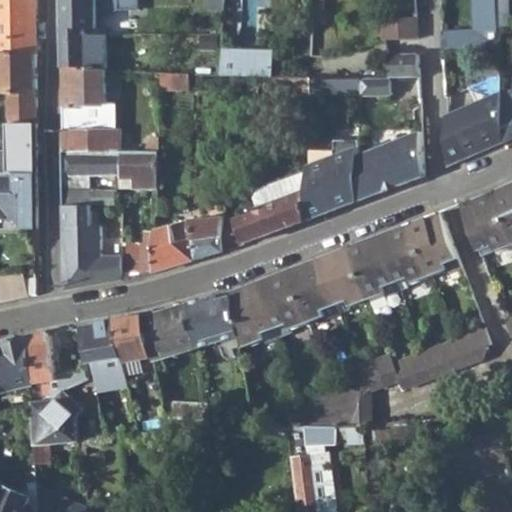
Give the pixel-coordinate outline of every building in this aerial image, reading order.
[(0,0),(0,52),(37,52),(36,0),(0,0)] [(62,0),(62,34),(87,34),(103,34),(103,18),(119,10),(139,10),(140,0),(62,0)] [(191,0),(191,1),(208,1),(208,33),(222,33),(223,0),(191,0)] [(312,0),(311,23),(320,22),(320,0),(312,0)] [(511,0),(497,0),(499,27),(509,28),(508,0),(511,0)] [(385,17),(385,39),(390,38),(418,38),(417,17),(385,17)] [(441,22),(442,39),(467,35),(466,21),(441,22)] [(62,68),(106,69),(106,48),(86,48),(87,34),(62,34),(62,68)] [(455,42),(456,51),(500,49),(499,34),(455,42)] [(225,70),(269,71),(269,51),(226,50),(225,70)] [(37,52),(0,52),(0,93),(8,94),(8,125),(37,125),(37,52)] [(391,79),(420,77),(419,54),(389,55),(390,68),(390,79),(391,79)] [(106,69),(62,68),(63,153),(90,152),(121,151),(120,129),(117,129),(116,103),(106,103),(106,69)] [(369,78),(390,79),(390,68),(369,68),(369,78)] [(160,86),(181,86),(182,71),(160,70),(160,86)] [(446,117),(448,167),(503,142),(501,109),(501,93),(500,72),(465,88),(473,105),(446,117)] [(360,78),(310,77),(309,92),(360,93),(360,78)] [(369,78),(360,78),(360,93),(360,95),(390,96),(391,79),(390,79),(369,78)] [(511,89),(501,93),(501,109),(511,106),(511,89)] [(511,137),(511,106),(501,109),(503,142),(511,137)] [(0,173),(37,173),(37,125),(8,125),(9,153),(0,153),(0,173)] [(423,132),(358,158),(358,203),(388,192),(386,189),(398,184),(399,187),(425,177),(424,140),(423,132)] [(332,148),(308,147),(306,192),(306,222),(358,203),(358,158),(359,138),(333,137),(332,148)] [(63,205),(90,205),(90,173),(116,172),(117,190),(156,187),(157,149),(121,151),(90,152),(63,153),(63,205)] [(37,173),(0,173),(0,220),(23,220),(23,228),(38,228),(37,173)] [(511,238),(511,182),(495,191),(511,238)] [(464,203),(482,250),(496,245),(498,250),(511,243),(511,238),(495,191),(464,203)] [(237,223),(224,224),(224,253),(306,222),(306,192),(245,214),(247,219),(237,223)] [(90,205),(63,205),(64,278),(75,288),(120,280),(122,255),(104,255),(103,225),(92,225),(91,205),(90,205)] [(432,275),(449,269),(447,264),(460,258),(442,211),(413,223),(432,275)] [(192,236),(195,261),(224,253),(224,224),(225,216),(192,218),(192,236)] [(154,228),(152,273),(181,265),(189,263),(195,261),(192,236),(183,239),(175,241),(170,223),(154,228)] [(381,235),(399,282),(413,276),(416,282),(432,275),(413,223),(381,235)] [(145,242),(123,242),(122,255),(120,280),(152,273),(154,228),(145,228),(145,242)] [(370,298),(388,292),(386,286),(399,282),(381,235),(351,247),(370,298)] [(494,255),(498,250),(496,245),(482,250),(485,258),(494,255)] [(321,259),(339,306),(353,300),(355,305),(370,298),(351,247),(321,259)] [(464,267),(460,258),(447,264),(449,269),(452,273),(464,267)] [(310,323),(327,316),(325,311),(339,306),(321,259),(291,271),(310,323)] [(23,269),(0,274),(0,304),(29,298),(23,269)] [(260,282),(278,329),(294,323),(296,328),(310,323),(291,271),(260,282)] [(415,287),(416,282),(413,276),(399,282),(403,291),(415,287)] [(242,349),(263,341),(261,335),(278,329),(260,282),(232,291),(240,338),(242,349)] [(403,291),(399,282),(386,286),(388,292),(393,295),(403,291)] [(206,347),(240,338),(232,291),(190,303),(196,340),(204,338),(206,347)] [(354,310),(355,305),(353,300),(339,306),(342,315),(354,310)] [(156,361),(198,350),(196,340),(190,303),(148,316),(155,356),(156,361)] [(342,315),(339,306),(325,311),(327,316),(330,320),(342,315)] [(148,316),(117,322),(125,361),(128,375),(145,372),(143,358),(155,356),(148,316)] [(85,328),(97,393),(130,387),(125,361),(117,322),(85,328)] [(294,334),(296,328),(294,323),(278,329),(281,339),(294,334)] [(456,340),(466,365),(483,359),(488,347),(494,345),(487,328),(456,340)] [(281,339),(278,329),(261,335),(263,341),(268,344),(281,339)] [(49,334),(28,338),(35,382),(34,383),(35,401),(56,400),(64,393),(89,379),(87,370),(55,375),(49,334)] [(0,390),(34,383),(35,382),(28,338),(5,342),(6,347),(0,348),(0,390)] [(196,340),(198,350),(204,347),(206,347),(204,338),(196,340)] [(441,346),(450,371),(466,365),(456,340),(441,346)] [(425,351),(435,377),(450,371),(441,346),(425,351)] [(411,357),(420,383),(435,377),(425,351),(411,357)] [(377,361),(386,385),(401,380),(395,363),(392,355),(377,361)] [(401,380),(404,389),(420,383),(411,357),(395,363),(401,380)] [(367,382),(370,391),(386,385),(377,361),(361,367),(367,382)] [(307,404),(307,411),(372,407),(370,391),(367,382),(337,393),(307,404)] [(35,410),(36,444),(52,443),(79,440),(76,419),(83,410),(64,393),(56,400),(35,401),(35,410)] [(167,418),(210,421),(208,405),(164,402),(167,418)] [(307,411),(309,426),(335,426),(365,427),(374,425),(372,407),(307,411)] [(292,458),(299,511),(321,511),(314,455),(307,456),(305,447),(335,446),(335,426),(309,426),(287,425),(289,438),(290,444),(292,458)] [(52,443),(36,444),(37,463),(53,463),(52,443)] [(367,446),(369,480),(387,478),(384,445),(367,446)] [(29,472),(29,481),(38,481),(38,472),(29,472)] [(32,497),(29,503),(39,507),(38,491),(38,485),(38,481),(29,481),(31,495),(32,497)] [(32,497),(31,495),(4,484),(0,493),(0,511),(24,511),(29,503),(32,497)] [(88,511),(88,507),(38,485),(38,491),(39,507),(39,511),(88,511)] [(39,511),(39,507),(29,503),(24,511),(39,511)] [(416,505),(416,511),(431,511),(430,503),(416,505)]
